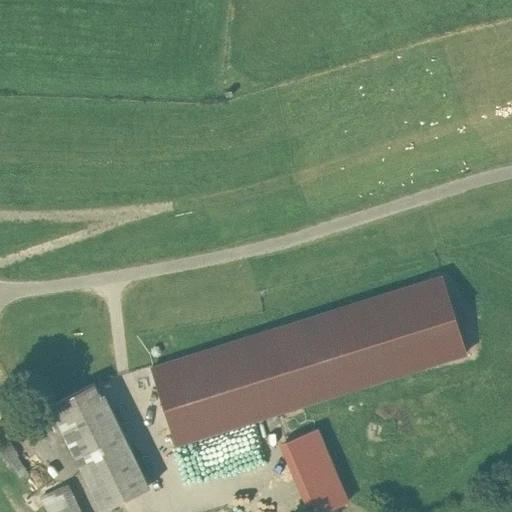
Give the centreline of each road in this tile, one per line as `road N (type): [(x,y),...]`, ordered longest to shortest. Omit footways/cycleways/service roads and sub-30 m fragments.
road 1 (track): [(0,290),(110,278),(265,245),(511,172)]
road 2 (track): [(91,511),(40,433),(15,417),(0,377)]
